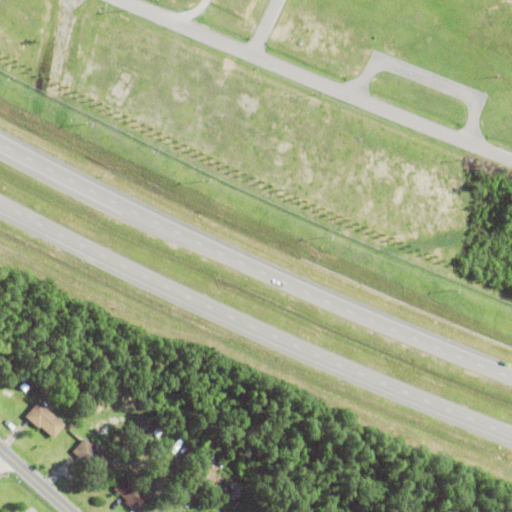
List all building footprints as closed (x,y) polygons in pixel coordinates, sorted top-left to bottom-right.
[(38,390),(48,379),(55,387),(45,397),(38,390)] [(113,389),(117,384),(123,389),(119,394),(113,389)] [(65,425),(53,439),(40,427),(38,429),(24,416),(38,401),(46,408),(46,407),(52,412),(51,413),(65,425)] [(92,444),(98,449),(97,450),(109,461),(98,474),(72,452),(83,438),(91,445),(92,444)] [(151,499),(140,511),(134,511),(124,502),(126,501),(113,490),(125,476),(138,487),(139,487),(144,492),(151,499)]
